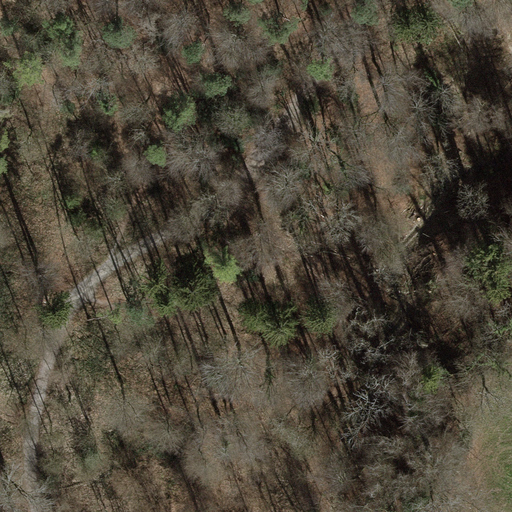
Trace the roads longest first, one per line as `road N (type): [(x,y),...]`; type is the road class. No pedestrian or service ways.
road 1 (track): [(382,0),(327,57),(233,193),(109,268)]
road 2 (track): [(35,511),(33,438),(48,356),(76,297),(109,268)]
